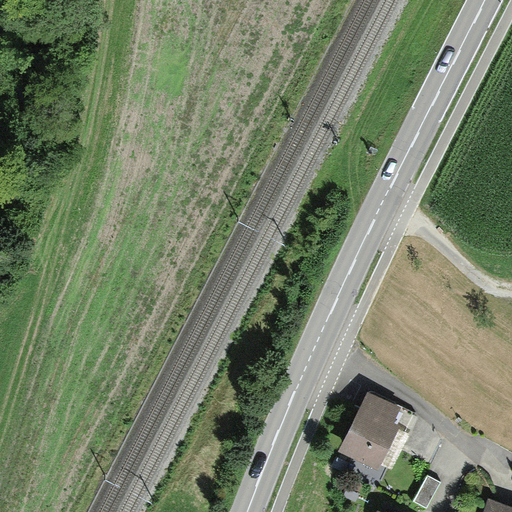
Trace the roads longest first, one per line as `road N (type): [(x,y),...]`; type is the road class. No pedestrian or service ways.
road 1 (primary): [(248,511),(323,329),(484,0)]
road 2 (track): [(274,511),(305,428),(511,10)]
road 3 (track): [(511,293),(494,290),(382,202)]
